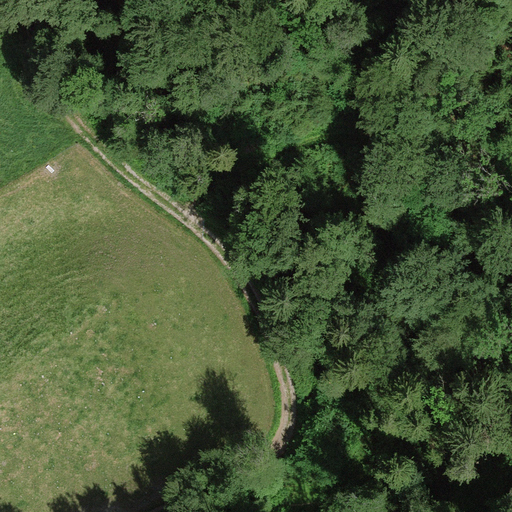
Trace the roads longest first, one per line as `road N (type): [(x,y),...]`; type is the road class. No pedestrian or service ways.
road 1 (track): [(197,511),(233,494),(262,463),(284,430),(287,397),(247,290),(209,236),(106,156),(51,83),(10,0)]
road 2 (track): [(264,160),(330,138),(393,142),(477,172),(511,173)]
road 3 (track): [(168,203),(264,160),(277,197)]
